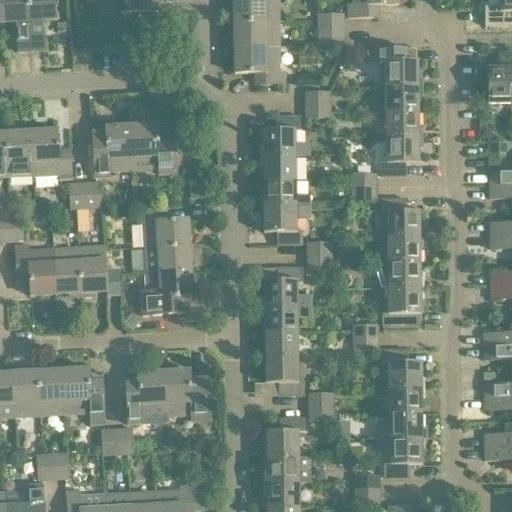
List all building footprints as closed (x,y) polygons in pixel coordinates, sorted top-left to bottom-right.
[(26,0),(1,0),(3,25),(15,24),(17,54),(30,53),(26,0)] [(53,0),(26,0),(30,53),(43,53),(42,23),(55,22),(53,0)] [(171,0),(120,0),(121,12),(113,12),(113,15),(155,15),(155,4),(171,4),(171,0)] [(229,15),(229,25),(278,24),(277,0),(233,0),(234,14),(229,15)] [(397,0),(353,0),(353,7),(347,7),(347,20),(372,20),(372,8),(397,7),(397,0)] [(511,0),(499,0),(499,9),(485,9),(485,29),(511,28),(511,0)] [(317,16),(317,32),(343,32),(343,16),(317,16)] [(234,34),(234,50),(278,49),(278,24),(229,25),(229,35),(234,34)] [(343,32),(317,32),(318,48),(343,48),(343,32)] [(278,49),(234,50),(234,76),(259,76),(260,88),(285,88),(285,74),(278,74),(278,49)] [(385,65),(385,90),(418,89),(417,63),(416,63),(416,51),(379,51),(379,65),(385,65)] [(491,106),(510,106),(510,55),(498,55),(498,71),(487,71),(488,113),(491,113),(491,106)] [(385,90),(385,115),(418,115),(418,89),(385,90)] [(304,95),(304,108),(330,108),(330,94),(304,95)] [(330,108),(304,108),(305,121),(330,121),(330,108)] [(385,115),(386,140),(418,140),(418,115),(385,115)] [(262,133),(262,159),(295,158),(295,159),(309,159),(309,146),(295,147),(294,133),(300,133),(300,119),(275,120),(275,133),(262,133)] [(157,127),(131,128),(133,172),(158,171),(159,177),(172,176),(171,151),(158,152),(157,127)] [(133,172),(131,128),(105,130),(106,155),(93,156),(95,181),(109,180),(108,174),(133,172)] [(15,131),(5,131),(8,180),(33,178),(31,134),(15,135),(15,131)] [(57,133),(31,134),(33,178),(58,177),(58,183),(72,182),(71,157),(58,158),(57,133)] [(418,140),(386,140),(386,165),(380,165),(380,179),(405,179),(405,166),(418,166),(418,140)] [(488,145),(488,158),(511,158),(511,145),(488,145)] [(262,159),(263,184),(295,183),(295,159),(295,158),(262,159)] [(511,174),(489,175),(489,188),(511,187),(511,174)] [(351,177),(351,191),(376,190),(376,177),(351,177)] [(188,182),(190,202),(204,201),(203,181),(188,182)] [(259,200),(259,209),(309,209),(309,198),(295,198),(295,183),(263,184),(263,200),(259,200)] [(100,185),(84,186),(85,211),(110,210),(109,197),(100,197),(100,185)] [(85,211),(84,186),(68,187),(70,212),(85,211)] [(511,201),(511,187),(489,188),(489,201),(511,201)] [(376,190),(351,191),(351,204),(376,204),(376,190)] [(386,215),(387,241),(419,240),(419,214),(406,214),(405,201),(380,202),(380,215),(386,215)] [(309,209),(259,209),(259,218),(263,218),(263,235),(276,235),(277,248),(302,248),(302,234),(296,234),(295,220),(309,220),(309,209)] [(143,225),(144,250),(193,248),(193,247),(188,247),(187,222),(162,223),(161,211),(136,212),(137,226),(143,225)] [(17,219),(1,220),(2,245),(18,244),(17,219)] [(511,225),(489,226),(489,239),(511,238),(511,225)] [(511,251),(511,238),(489,239),(489,252),(511,251)] [(387,241),(387,266),(420,265),(419,240),(387,241)] [(306,245),(306,259),(332,259),(331,245),(306,245)] [(29,298),(56,297),(53,253),(28,254),(28,248),(14,249),(15,274),(28,273),(29,298)] [(144,250),(146,276),(190,273),(189,258),(194,258),(193,248),(144,250)] [(104,250),(78,251),(81,300),(91,299),(91,295),(106,294),(105,273),(106,273),(104,250)] [(53,253),(56,297),(71,296),(71,300),(81,300),(78,251),(53,253)] [(332,259),(306,259),(306,272),(332,272),(332,259)] [(380,291),(387,291),(420,291),(420,265),(387,266),(375,266),(375,268),(373,268),(380,291)] [(264,283),(264,309),(311,309),(310,298),(296,298),(296,284),(302,284),(302,270),(277,271),(277,283),(264,283)] [(118,272),(106,273),(105,273),(106,294),(106,298),(120,297),(118,272)] [(190,273),(146,276),(147,294),(143,294),(143,300),(141,301),(142,318),(187,316),(187,299),(191,299),(190,273)] [(511,275),(490,276),(490,289),(511,288),(511,275)] [(511,288),(490,289),(490,302),(511,301),(511,288)] [(420,291),(387,291),(388,316),(381,316),(382,330),(419,329),(420,317),(420,291)] [(264,309),(264,335),(297,334),(297,321),(311,321),(311,309),(264,309)] [(352,328),(352,341),(378,341),(377,328),(352,328)] [(264,335),(265,360),(297,359),(297,334),(264,335)] [(511,336),(482,336),(483,350),(511,349),(511,336)] [(378,341),(352,341),(352,355),(378,355),(378,341)] [(511,362),(511,349),(483,350),(483,363),(511,362)] [(388,366),(388,391),(421,391),(421,365),(407,365),(407,352),(382,353),(382,366),(388,366)] [(297,359),(265,360),(265,386),(278,386),(278,398),(304,398),(303,384),(297,384),(297,359)] [(27,375),(12,375),(15,419),(40,418),(37,369),(27,370),(27,375)] [(47,369),(37,369),(40,418),(65,417),(62,373),(47,373),(47,369)] [(88,371),(62,373),(65,417),(90,415),(91,427),(104,426),(103,395),(102,383),(89,383),(88,371)] [(189,373),(163,375),(166,419),(191,417),(191,424),(209,422),(207,397),(209,397),(208,381),(190,382),(189,373)] [(0,420),(15,419),(12,375),(0,376),(0,420)] [(166,419),(163,375),(137,376),(138,401),(126,402),(127,427),(141,426),(141,420),(166,419)] [(511,386),(483,387),(483,400),(511,399),(511,386)] [(388,391),(389,417),(421,416),(421,391),(388,391)] [(308,396),(308,410),(333,409),(333,396),(308,396)] [(511,412),(511,399),(483,400),(483,413),(511,412)] [(333,409),(308,410),(308,423),(333,423),(333,409)] [(374,430),(374,442),(389,442),(421,441),(425,441),(425,431),(421,432),(421,416),(389,417),(389,430),(374,430)] [(262,460),(266,460),(298,460),(298,435),(304,435),(304,421),(279,421),(279,434),(265,434),(266,451),(262,451),(262,460)] [(132,431),(116,432),(117,457),(133,457),(132,431)] [(117,457),(116,432),(100,433),(102,458),(117,457)] [(511,436),(484,437),(484,450),(511,450),(511,436)] [(389,442),(374,442),(374,453),(389,453),(389,467),(383,467),(383,481),(409,480),(409,468),(422,467),(421,441),(389,442)] [(511,450),(484,450),(484,463),(511,462),(511,450)] [(68,456),(52,457),(53,483),(69,482),(68,456)] [(53,483),(52,457),(36,458),(37,483),(53,483)] [(266,470),(266,485),(299,485),(311,485),(310,460),(298,460),(266,460),(262,460),(262,470),(266,470)] [(354,479),(354,492),(379,492),(379,478),(354,479)] [(266,485),(266,511),(299,510),(299,485),(266,485)] [(179,494),(155,495),(155,511),(189,511),(195,511),(193,486),(179,487),(179,494)] [(29,495),(4,496),(4,511),(43,511),(42,487),(29,488),(29,495)] [(379,492),(354,492),(354,506),(379,505),(379,492)] [(105,511),(104,498),(79,500),(79,493),(65,494),(66,511),(105,511)] [(155,511),(155,495),(129,497),(130,511),(155,511)] [(104,498),(105,511),(130,511),(129,497),(104,498)]
